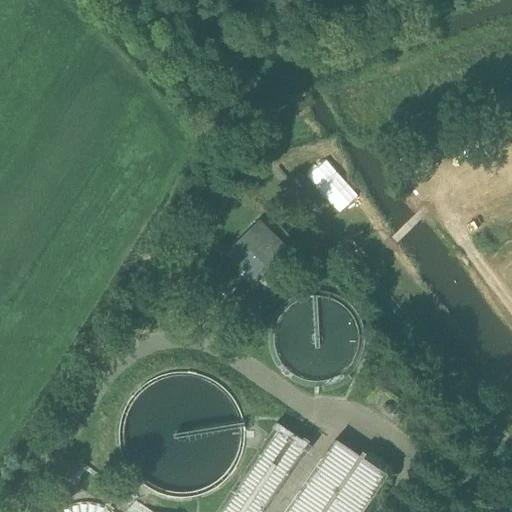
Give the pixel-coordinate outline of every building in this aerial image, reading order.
[(254,278),(282,249),(256,223),(227,252),(254,278)] [(278,263),(276,265),(259,282),(274,297),(293,278),(278,263)] [(357,349),(357,341),(357,333),(354,326),(351,319),(346,313),(340,308),(333,304),(326,302),(318,301),(311,301),(303,303),(296,306),(290,310),(284,316),(280,323),(277,330),(276,337),(276,345),(277,353),(280,360),(284,366),(290,372),(296,377),(303,380),(311,382),(319,382),(326,381),(333,378),(340,374),(346,369),(351,363),(354,356),(357,349)] [(181,375),(167,377),(154,382),(142,389),(132,399),(125,411),(121,424),(119,437),(121,451),(126,464),(133,476),(143,485),(155,493),(168,497),(181,499),(195,497),(208,492),(220,485),(230,475),(237,463),(241,450),(243,437),(241,423),(236,410),(229,398),(219,389),(207,381),(194,377),(181,375)] [(261,511),(305,448),(279,430),(281,428),(276,424),(272,430),(277,433),(222,511),(261,511)] [(126,511),(127,511),(151,511),(134,500),(136,497),(132,494),(137,487),(132,484),(125,493),(82,464),(74,475),(73,474),(67,482),(75,487),(80,479),(79,478),(84,471),(122,497),(121,500),(129,506),(126,511)]
